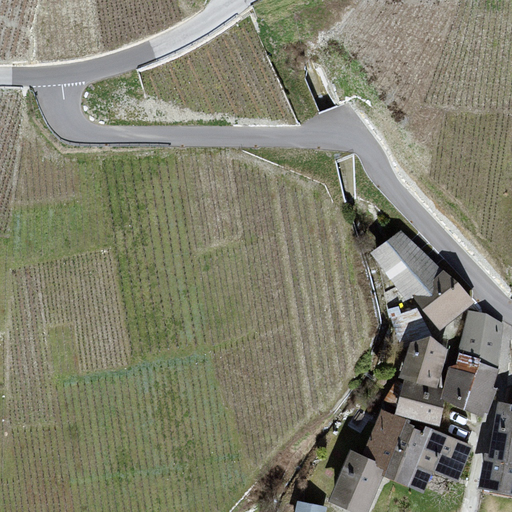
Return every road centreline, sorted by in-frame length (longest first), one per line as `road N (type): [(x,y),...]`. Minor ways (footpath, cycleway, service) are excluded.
road 1 (unclassified): [(60,74),(64,111),(77,128),(99,135),(359,139),(385,180),(511,314)]
road 2 (unclassified): [(60,74),(153,50),(232,0)]
